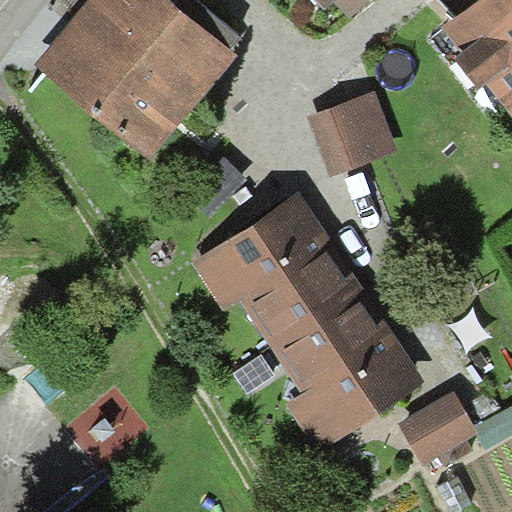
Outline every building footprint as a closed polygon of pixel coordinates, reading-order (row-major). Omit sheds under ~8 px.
[(146,0),(86,0),(33,64),(132,146),(210,53),(146,0)] [(350,0),(313,0),(331,19),(350,0)] [(511,0),(485,0),(437,39),(511,131),(511,0)] [(366,97),(307,121),(328,173),(387,149),(366,97)] [(408,389),(289,206),(197,266),(225,309),(239,300),(301,395),(283,406),(312,451),(408,389)] [(442,403),(393,433),(414,468),(464,439),(442,403)]
